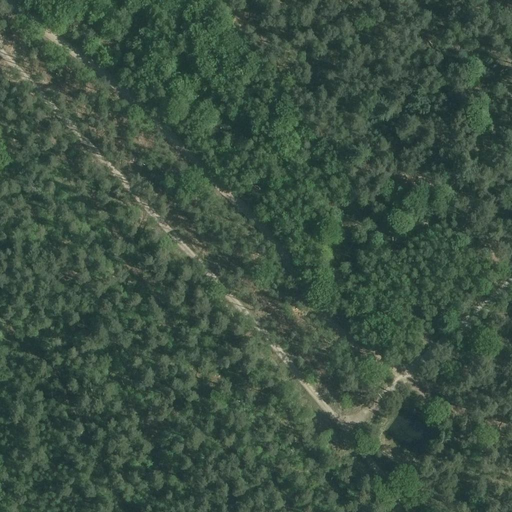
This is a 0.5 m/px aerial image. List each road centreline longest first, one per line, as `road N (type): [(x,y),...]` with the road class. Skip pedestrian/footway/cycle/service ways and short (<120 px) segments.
road 1 (track): [(413,511),(270,340),(0,50)]
road 2 (track): [(10,0),(105,75),(228,192),(335,328),(409,373)]
